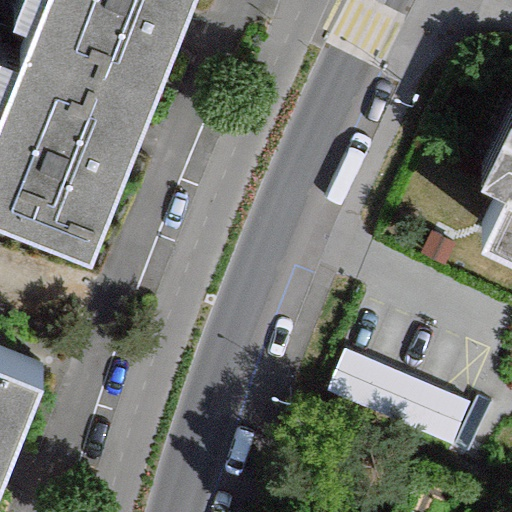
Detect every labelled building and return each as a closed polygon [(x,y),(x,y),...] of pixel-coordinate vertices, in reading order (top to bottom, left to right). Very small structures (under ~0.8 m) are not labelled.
[(188,0),(40,0),(30,27),(157,80),(188,0)] [(0,200),(93,237),(157,80),(30,27),(0,101),(0,200)] [(511,157),(478,232),(511,248),(511,157)] [(463,426),(478,380),(350,338),(335,384),(463,426)] [(0,473),(44,360),(0,342),(0,473)]
